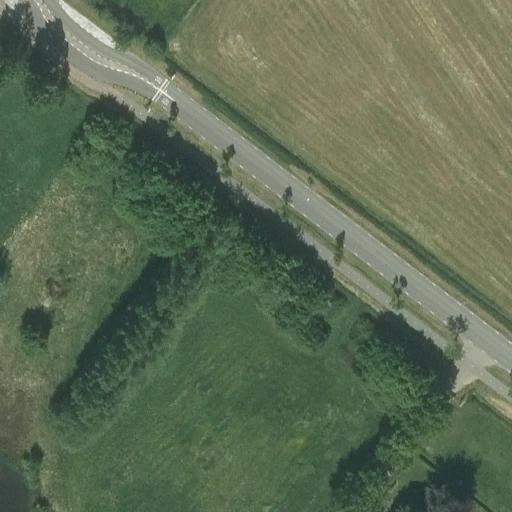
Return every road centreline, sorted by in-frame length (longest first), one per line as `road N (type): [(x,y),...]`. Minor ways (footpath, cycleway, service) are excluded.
road 1 (unclassified): [(511,362),(170,99)]
road 2 (residential): [(24,0),(45,34),(93,70),(170,99)]
road 3 (residential): [(170,99),(141,67),(64,22),(48,0)]
